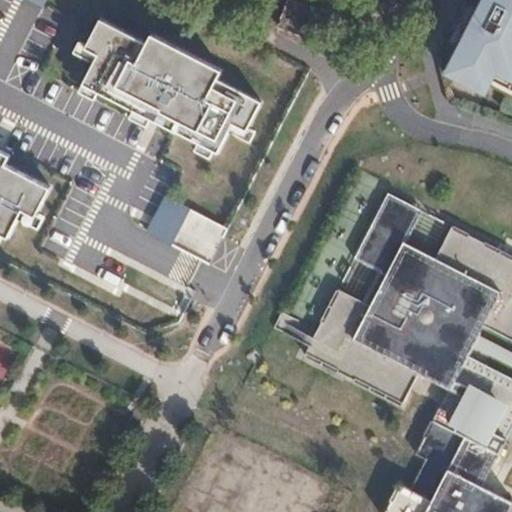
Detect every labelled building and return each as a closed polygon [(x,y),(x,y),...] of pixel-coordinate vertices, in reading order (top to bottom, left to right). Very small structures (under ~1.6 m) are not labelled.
[(289,0),(278,26),(304,36),(314,10),(289,0)] [(492,77),(511,87),(511,0),(481,0),(444,72),(484,93),(492,77)] [(148,43),(102,17),(74,51),(77,61),(91,68),(81,89),(82,94),(109,108),(172,136),(195,149),(196,157),(211,162),(216,161),(223,162),(235,140),(254,149),(253,132),(265,109),(224,70),(152,33),(148,43)] [(0,246),(12,253),(25,230),(44,239),(50,227),(45,222),(59,198),(55,187),(17,169),(12,158),(0,151),(0,246)] [(340,290),(306,356),(337,372),(338,370),(355,379),(354,381),(402,406),(419,372),(450,388),(416,453),(427,459),(411,490),(400,484),(386,511),(511,511),(511,500),(483,486),(511,428),(511,377),(469,356),(485,325),(511,339),(511,255),(486,242),(485,243),(469,235),(470,233),(454,225),(437,258),(405,242),(422,211),(388,193),(355,257),(387,274),(371,306),(340,290)] [(166,196),(147,232),(209,265),(228,229),(166,196)]
